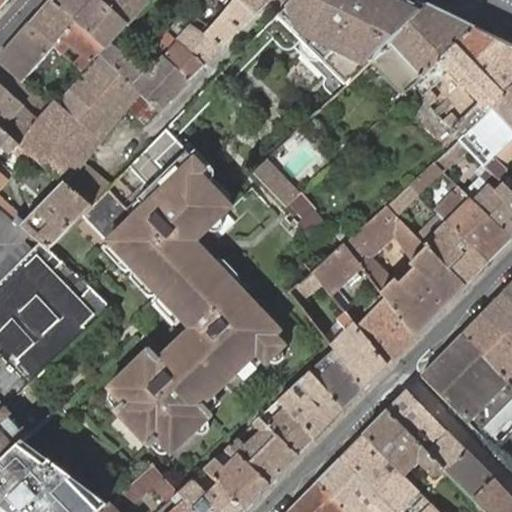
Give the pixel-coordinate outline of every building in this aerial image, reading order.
[(29,25),(54,48),(63,56),(71,48),(82,57),(74,66),(82,73),(90,64),(99,55),(104,50),(76,23),(50,0),(29,25)] [(50,0),(76,23),(96,0),(50,0)] [(98,0),(96,0),(76,23),(104,50),(109,44),(126,25),(100,2),(98,0)] [(110,188),(91,208),(82,217),(139,282),(168,255),(187,236),(214,265),(215,264),(196,244),(232,210),(201,177),(206,173),(174,139),(274,39),(276,41),(277,44),(279,46),(282,47),(284,49),(287,49),(290,49),(293,48),(296,47),(298,45),(304,39),(314,49),(363,0),(293,0),(292,1),(263,30),(171,124),(172,125),(110,188)] [(101,0),(100,2),(126,25),(129,27),(137,17),(150,2),(151,0),(101,0)] [(205,37),(221,49),(221,48),(258,14),(237,0),(236,0),(221,18),(205,37)] [(237,0),(258,14),(271,0),(237,0)] [(427,7),(411,0),(363,0),(314,49),(348,85),(370,64),(427,7)] [(473,30),(427,7),(370,64),(402,97),(414,87),(423,79),(442,61),(473,30)] [(194,17),(186,10),(181,16),(190,23),(194,17)] [(137,17),(129,27),(150,46),(159,36),(137,17)] [(54,48),(29,25),(7,50),(0,58),(0,66),(22,86),(54,48)] [(163,37),(153,48),(162,57),(189,81),(204,67),(221,49),(205,37),(192,25),(173,46),(163,37)] [(511,90),(511,48),(473,30),(442,61),(423,79),(414,87),(424,97),(432,106),(439,99),(431,91),(451,71),(480,101),(459,121),(451,113),(444,119),(452,127),(462,137),(489,111),(492,110),(511,90)] [(104,50),(99,55),(142,97),(152,106),(159,112),(189,81),(162,57),(147,74),(143,70),(109,44),(104,50)] [(90,64),(82,73),(72,83),(64,92),(91,115),(112,132),(129,112),(139,120),(152,106),(142,97),(99,55),(90,64)] [(0,66),(0,86),(19,103),(24,108),(39,121),(43,116),(49,110),(22,86),(0,66)] [(0,86),(0,129),(11,140),(20,147),(20,148),(39,121),(24,108),(19,103),(0,86)] [(511,90),(492,110),(489,111),(462,137),(459,140),(467,149),(484,167),(494,156),(497,154),(481,138),(501,119),(511,130),(511,90)] [(39,121),(20,148),(32,158),(42,166),(65,185),(66,186),(83,166),(84,164),(112,132),(91,115),(64,92),(56,101),(49,110),(43,116),(39,121)] [(11,140),(0,129),(0,152),(2,150),(11,157),(14,154),(27,164),(32,158),(20,148),(20,147),(11,140)] [(467,149),(459,140),(434,164),(442,172),(467,149)] [(497,154),(494,156),(509,172),(511,174),(511,161),(501,151),(497,154)] [(489,218),(511,241),(511,239),(511,193),(504,185),(499,182),(509,172),(494,156),(484,167),(488,170),(464,194),(470,200),(471,201),(489,218)] [(255,174),(286,209),(301,195),(268,161),(255,174)] [(442,172),(434,164),(410,186),(418,195),(442,172)] [(83,166),(66,186),(91,208),(110,188),(83,166)] [(504,185),(511,193),(511,174),(509,172),(499,182),(504,185)] [(0,209),(16,223),(22,229),(40,245),(48,251),(82,217),(91,208),(66,186),(65,185),(26,226),(19,219),(21,217),(0,199),(0,189),(7,180),(0,173),(0,209)] [(418,195),(410,186),(386,208),(395,216),(418,195)] [(457,198),(440,216),(447,223),(488,264),(501,251),(511,241),(489,218),(471,201),(470,200),(464,194),(462,192),(459,189),(453,195),(457,198)] [(424,246),(417,238),(395,216),(386,208),(345,246),(362,269),(382,294),(384,298),(416,337),(428,326),(454,299),(465,287),(427,248),(424,246)] [(0,244),(1,246),(0,247),(0,283),(40,245),(22,229),(16,223),(0,209),(0,244)] [(427,248),(465,287),(478,275),(488,264),(447,223),(440,216),(417,238),(424,246),(427,248)] [(168,255),(139,282),(154,298),(165,311),(195,284),(214,265),(187,236),(168,255)] [(0,414),(5,409),(29,387),(54,363),(112,308),(48,251),(40,245),(0,283),(0,414)] [(315,271),(313,273),(323,285),(332,297),(345,313),(352,308),(339,291),(349,281),(353,285),(363,277),(359,273),(362,269),(345,246),(344,245),(321,265),(315,271)] [(165,311),(177,324),(186,334),(159,360),(150,350),(108,390),(122,405),(114,412),(135,434),(259,321),(242,304),(247,299),(215,264),(214,265),(195,284),(165,311)] [(298,287),(298,285),(290,293),(298,303),(323,285),(313,273),(298,287)] [(511,301),(504,294),(495,303),(484,314),(511,342),(511,301)] [(148,304),(159,316),(165,311),(154,298),(148,304)] [(356,328),(388,367),(395,359),(407,346),(416,337),(384,298),(356,328)] [(165,311),(159,316),(171,330),(177,324),(165,311)] [(511,342),(484,314),(471,326),(462,336),(511,387),(511,342)] [(345,331),(331,345),(335,350),(341,359),(365,390),(376,378),(388,367),(356,328),(353,323),(346,315),(338,322),(345,331)] [(283,346),(259,321),(135,434),(148,449),(156,441),(167,452),(172,448),(178,442),(210,414),(203,407),(256,357),(263,364),(283,346)] [(511,387),(462,336),(443,355),(421,377),(477,434),(501,410),(511,421),(511,387)] [(285,348),(283,346),(263,364),(265,366),(285,348)] [(317,381),(344,411),(355,399),(365,390),(341,359),(317,381)] [(291,390),(279,402),(284,408),(316,440),(331,424),(344,411),(317,381),(310,373),(309,373),(304,378),(297,384),(308,395),(301,402),(291,390)] [(448,433),(407,392),(397,402),(387,413),(442,469),(445,472),(467,452),(448,433)] [(266,425),(298,457),(308,448),(316,440),(284,408),(266,425)] [(0,463),(17,448),(22,443),(30,436),(24,429),(18,434),(6,422),(12,416),(5,409),(0,414),(0,463)] [(496,446),(511,431),(511,421),(501,410),(477,434),(483,440),(495,452),(496,446)] [(436,476),(442,469),(387,413),(375,424),(364,436),(403,477),(419,462),(433,476),(436,476)] [(172,448),(167,452),(170,456),(212,417),(210,414),(178,442),(172,448)] [(24,429),(12,416),(6,422),(18,434),(24,429)] [(230,446),(270,486),(285,471),(298,457),(266,425),(260,419),(254,425),(260,431),(245,446),(238,439),(230,446)] [(437,511),(403,477),(364,436),(353,447),(340,460),(392,511),(437,511)] [(17,448),(0,463),(0,511),(45,468),(50,464),(22,443),(17,448)] [(218,484),(245,511),(258,499),(270,486),(230,446),(225,451),(233,459),(224,468),(216,459),(204,470),(218,484)] [(225,451),(216,459),(224,468),(233,459),(225,451)] [(445,472),(473,501),(494,479),(480,465),(467,452),(445,472)] [(392,511),(340,460),(329,471),(317,483),(345,511),(392,511)] [(45,468),(0,511),(50,511),(70,494),(78,486),(50,464),(45,468)] [(111,504),(106,508),(102,511),(123,511),(153,486),(170,503),(179,493),(164,477),(163,476),(153,465),(111,504)] [(204,470),(194,480),(207,494),(218,484),(204,470)] [(483,511),(511,511),(511,497),(508,493),(494,479),(473,501),(483,511)] [(194,480),(179,493),(185,500),(196,511),(245,511),(218,484),(207,494),(194,480)] [(345,511),(317,483),(307,494),(289,511),(345,511)] [(102,511),(106,508),(78,486),(70,494),(50,511),(102,511)] [(196,511),(185,500),(179,493),(170,503),(159,511),(196,511)]
